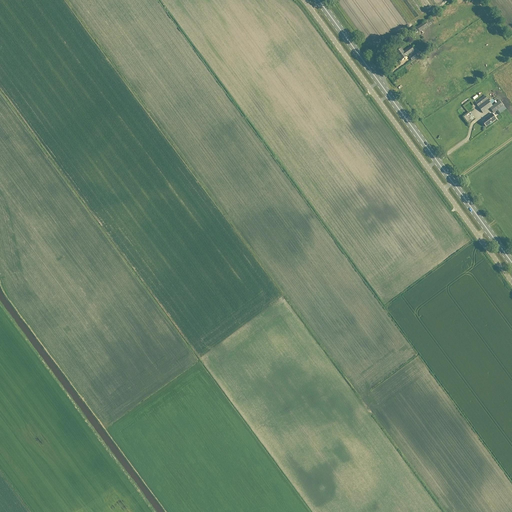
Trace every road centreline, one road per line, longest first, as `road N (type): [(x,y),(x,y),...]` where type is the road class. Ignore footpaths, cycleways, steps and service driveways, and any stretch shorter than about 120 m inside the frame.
road 1 (unclassified): [(511,282),(302,0)]
road 2 (primary): [(511,263),(318,0)]
